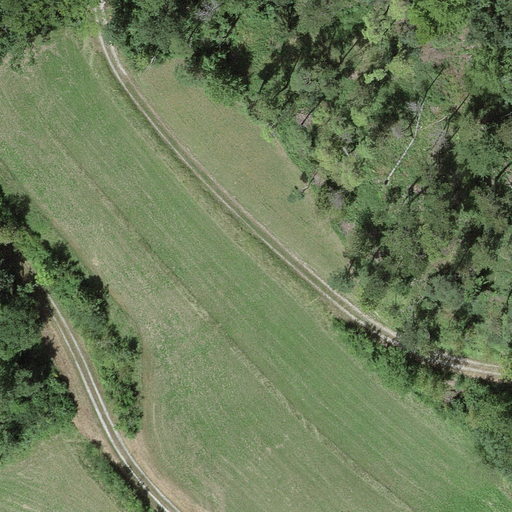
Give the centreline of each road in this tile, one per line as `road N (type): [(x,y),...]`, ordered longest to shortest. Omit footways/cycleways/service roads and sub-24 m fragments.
road 1 (track): [(99,0),(100,34),(119,75),(168,142),(323,288),(391,338),(511,366)]
road 2 (track): [(177,511),(134,470),(56,316),(0,238)]
